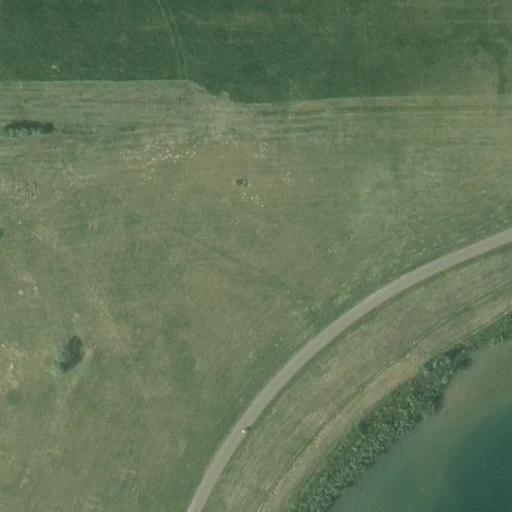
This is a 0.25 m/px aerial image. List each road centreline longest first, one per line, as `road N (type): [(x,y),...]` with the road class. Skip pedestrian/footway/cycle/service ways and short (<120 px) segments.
road 1 (residential): [(153,368),(315,236),(376,216),(511,196)]
road 2 (residential): [(0,192),(23,228),(153,368)]
road 3 (residential): [(0,135),(122,14)]
road 4 (residential): [(153,368),(104,511)]
